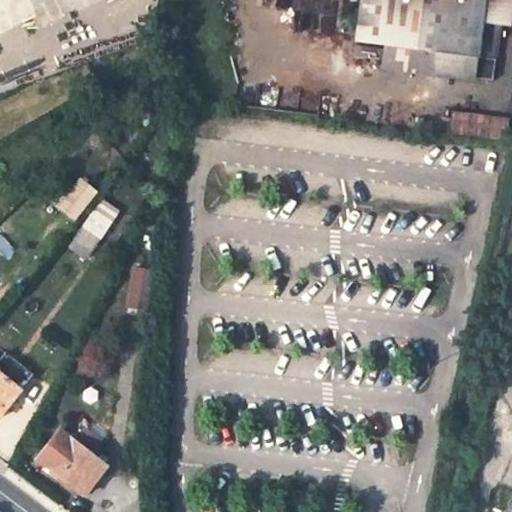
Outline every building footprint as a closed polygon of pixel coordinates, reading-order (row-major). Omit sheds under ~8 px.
[(478,56),(482,26),(485,0),(359,0),(355,38),(386,43),(383,67),(492,79),(495,58),(490,58),(478,56)] [(478,56),(490,58),(494,27),(482,26),(478,56)] [(84,182),(63,210),(78,221),(90,206),(86,204),(96,191),(84,182)] [(86,258),(110,224),(94,213),(70,247),(86,258)] [(149,316),(155,278),(135,275),(129,312),(149,316)] [(0,374),(0,412),(18,389),(0,374)] [(60,429),(40,457),(84,493),(105,465),(60,429)]
